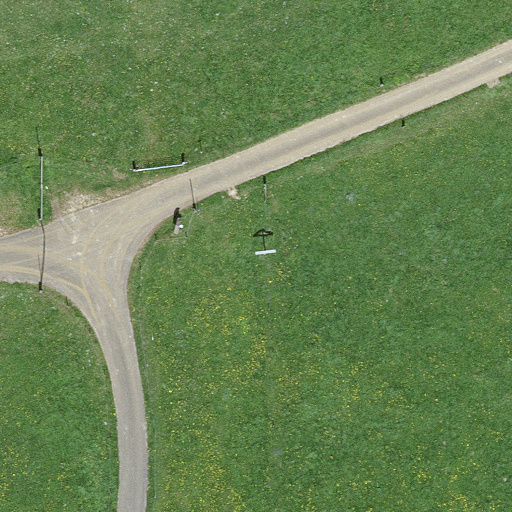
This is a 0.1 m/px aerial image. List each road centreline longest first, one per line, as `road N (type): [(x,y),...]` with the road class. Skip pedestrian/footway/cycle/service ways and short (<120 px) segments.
road 1 (track): [(99,233),(170,197),(511,63)]
road 2 (track): [(99,233),(136,482),(129,511)]
road 3 (track): [(136,0),(170,197)]
